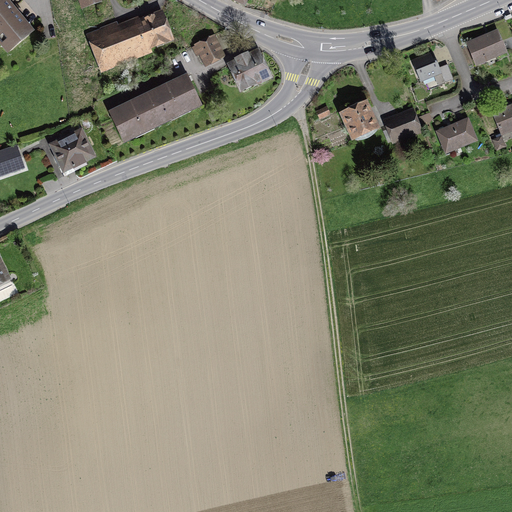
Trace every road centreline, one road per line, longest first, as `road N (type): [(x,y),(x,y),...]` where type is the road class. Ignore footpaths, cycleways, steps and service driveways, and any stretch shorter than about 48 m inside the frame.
road 1 (track): [(290,101),(302,120),(317,196),(359,511)]
road 2 (secondary): [(0,227),(271,115),(294,96),(315,46)]
road 3 (secondary): [(445,20),(373,43),(315,46)]
road 4 (secondary): [(315,46),(200,0)]
